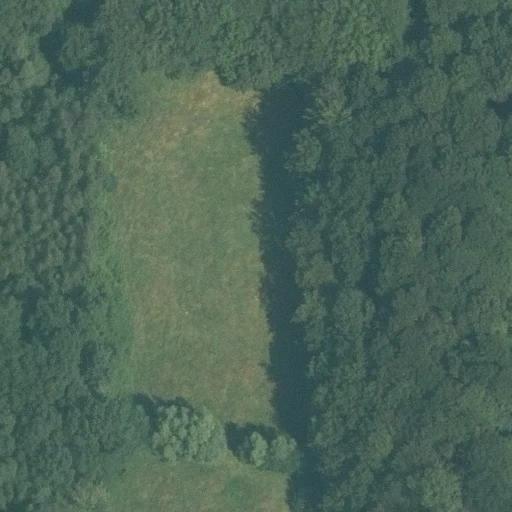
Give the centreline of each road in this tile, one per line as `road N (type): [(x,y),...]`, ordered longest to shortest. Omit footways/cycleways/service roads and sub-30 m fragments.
road 1 (track): [(369,511),(336,299),(372,43)]
road 2 (unclassified): [(372,43),(261,19),(62,0)]
road 3 (unclassified): [(372,43),(511,80)]
